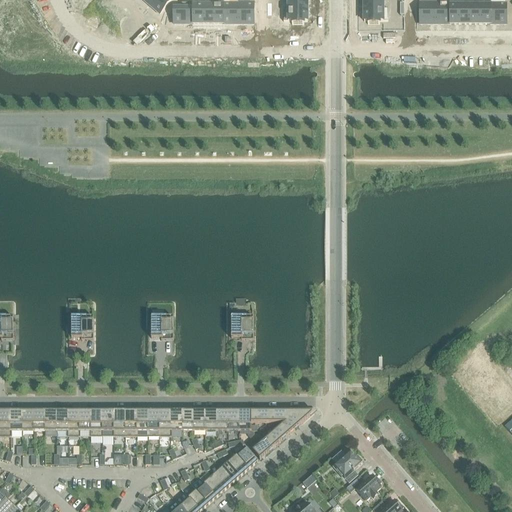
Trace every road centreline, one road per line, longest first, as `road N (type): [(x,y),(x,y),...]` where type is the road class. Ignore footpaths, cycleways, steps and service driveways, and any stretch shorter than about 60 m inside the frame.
road 1 (residential): [(336,407),(337,52)]
road 2 (residential): [(0,407),(336,407)]
road 3 (residential): [(141,52),(337,52)]
road 4 (residential): [(337,52),(511,51)]
road 5 (residential): [(425,511),(336,407)]
road 6 (residential): [(249,493),(336,407)]
